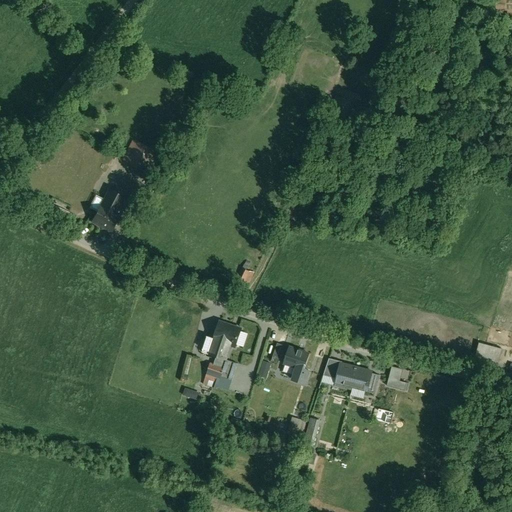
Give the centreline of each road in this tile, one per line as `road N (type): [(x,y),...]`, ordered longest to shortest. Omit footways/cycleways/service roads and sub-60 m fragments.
road 1 (unclassified): [(511,386),(268,321),(0,206)]
road 2 (unclassified): [(135,0),(0,175)]
road 3 (track): [(241,311),(303,187)]
